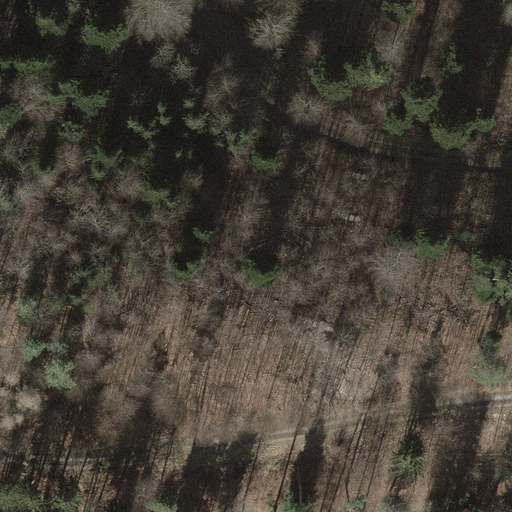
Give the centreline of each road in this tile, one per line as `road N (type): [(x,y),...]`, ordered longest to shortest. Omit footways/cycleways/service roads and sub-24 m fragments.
road 1 (track): [(0,454),(42,466),(120,466),(511,412)]
road 2 (track): [(511,172),(322,125),(212,39),(205,0)]
